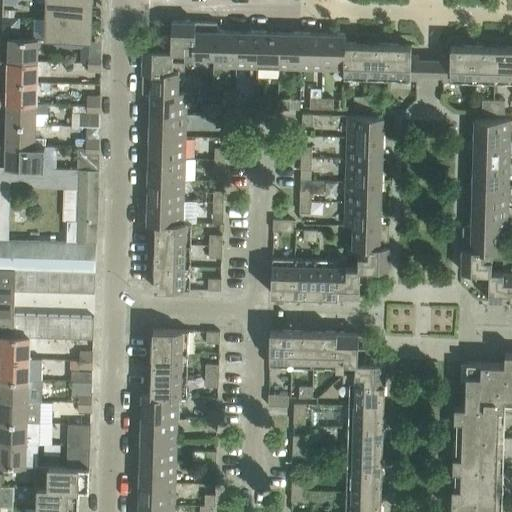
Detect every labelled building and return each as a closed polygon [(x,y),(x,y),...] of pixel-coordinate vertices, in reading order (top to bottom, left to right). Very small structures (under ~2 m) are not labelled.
[(91,19),(91,0),(46,0),(46,18),(80,19),(91,19)] [(2,36),(2,37),(9,38),(20,38),(20,17),(13,17),(3,16),(2,16),(2,36)] [(81,40),(90,40),(91,19),(80,19),(46,18),(46,39),(81,40)] [(164,34),(161,37),(172,50),(184,50),(193,50),(194,21),(172,20),(171,34),(164,34)] [(184,50),(184,62),(192,62),(193,57),(214,57),(215,57),(215,30),(216,30),(217,21),(194,21),(193,50),(184,50)] [(215,57),(214,57),(213,66),(236,67),(237,31),(216,30),(215,30),(215,57)] [(237,31),(236,67),(258,67),(258,31),(237,31)] [(280,32),(258,31),(258,67),(279,68),(280,32)] [(280,32),(279,68),(301,68),(302,32),(280,32)] [(323,33),(302,32),(301,68),(322,69),(323,33)] [(323,33),(322,69),(344,69),(345,42),(346,34),(323,33)] [(143,47),(143,70),(172,71),(172,61),(172,50),(161,37),(157,40),(157,48),(143,47)] [(1,51),(1,59),(37,60),(38,38),(20,38),(9,38),(9,51),(1,51)] [(81,40),(81,61),(88,62),(88,52),(101,53),(102,40),(90,40),(81,40)] [(367,43),(345,42),(344,69),(343,78),(366,79),(367,43)] [(389,44),(367,43),(366,79),(388,80),(389,44)] [(411,44),(389,44),(388,80),(410,80),(410,78),(426,79),(443,79),(450,79),(450,81),(471,82),(472,46),(450,45),(450,55),(444,55),(427,55),(411,54),(411,44)] [(494,47),(472,46),(471,82),(493,83),(494,47)] [(511,47),(494,47),(493,83),(511,83),(511,47)] [(88,52),(88,62),(101,62),(101,53),(88,52)] [(1,59),(1,68),(8,68),(8,80),(37,81),(37,60),(1,59)] [(142,92),(151,93),(151,91),(178,92),(178,91),(178,70),(184,70),(184,62),(172,61),(172,71),(143,70),(142,92)] [(88,62),(88,71),(101,71),(101,62),(88,62)] [(0,93),(0,97),(0,101),(36,103),(37,81),(8,80),(7,93),(0,93)] [(150,113),(186,114),(187,91),(178,91),(178,92),(151,91),(151,93),(150,113)] [(224,96),(224,101),(235,102),(235,92),(224,91),(224,96)] [(235,92),(235,102),(235,107),(246,108),(247,97),(239,97),(239,92),(235,92)] [(87,95),(87,104),(100,104),(100,95),(87,95)] [(354,109),(365,109),(366,96),(354,95),(354,109)] [(377,96),(366,96),(365,109),(376,109),(377,96)] [(309,107),(321,108),(321,97),(309,97),(309,107)] [(333,97),(321,97),(321,108),(333,108),(333,97)] [(266,108),(278,108),(278,98),(267,98),(266,108)] [(290,98),(278,98),(278,108),(289,109),(290,98)] [(493,112),(493,99),(482,99),(482,112),(493,112)] [(505,99),(493,99),(493,112),(504,113),(505,99)] [(0,101),(0,110),(7,110),(7,123),(36,124),(47,124),(47,103),(36,103),(0,101)] [(87,113),(100,114),(100,104),(87,104),(87,113)] [(211,104),(211,115),(216,115),(216,114),(221,115),(221,104),(216,104),(211,104)] [(150,113),(149,135),(185,136),(186,114),(150,113)] [(302,113),(302,125),(312,125),(313,113),(302,113)] [(216,126),(226,126),(226,115),(221,115),(216,114),(216,115),(211,115),(216,115),(216,126)] [(383,137),(383,115),(348,114),(347,136),(383,137)] [(510,119),(475,118),(474,140),(510,141),(510,119)] [(0,135),(0,144),(35,145),(36,124),(7,123),(6,135),(0,135)] [(185,136),(149,135),(149,156),(184,157),(185,136)] [(346,157),(382,158),(383,137),(347,136),(346,157)] [(86,137),(86,145),(99,145),(99,138),(86,137)] [(474,140),(473,162),(509,163),(510,141),(474,140)] [(0,152),(6,153),(5,166),(42,167),(42,146),(35,145),(0,144),(0,152)] [(85,156),(98,156),(99,145),(86,145),(85,156)] [(301,145),(301,157),(311,157),(312,146),(301,145)] [(215,147),(214,158),(225,158),(225,147),(215,147)] [(184,179),(184,157),(149,156),(148,178),(184,179)] [(311,169),(311,157),(301,157),(301,168),(311,169)] [(381,180),(382,158),(346,157),(346,179),(381,180)] [(225,158),(214,158),(214,170),(224,170),(225,158)] [(473,162),(473,184),(509,184),(509,163),(473,162)] [(96,241),(98,169),(35,167),(5,166),(0,165),(0,238),(7,238),(9,179),(26,180),(26,187),(64,188),(77,188),(76,221),(68,220),(67,240),(96,241)] [(183,200),(184,179),(148,178),(148,199),(183,200)] [(300,178),(300,200),(310,200),(310,192),(324,192),(324,179),(300,178)] [(345,200),(381,201),(381,180),(346,179),(345,200)] [(508,206),(509,184),(473,184),(472,205),(508,206)] [(213,190),(213,201),(224,201),(224,190),(213,190)] [(183,200),(148,199),(147,222),(156,222),(182,222),(182,221),(183,200)] [(310,212),(310,200),(300,200),(299,212),(310,212)] [(380,223),(381,201),(345,200),(344,224),(353,225),(380,223)] [(213,201),(213,223),(223,223),(224,201),(213,201)] [(472,205),(471,226),(471,227),(498,227),(498,228),(507,229),(508,206),(472,205)] [(293,228),(293,219),(273,218),(273,230),(293,230),(293,228)] [(192,222),(182,221),(182,222),(156,222),(155,244),(191,245),(192,222)] [(353,246),(388,246),(389,223),(380,223),(353,225),(353,246)] [(491,258),(503,258),(504,258),(504,250),(498,250),(498,228),(498,227),(471,227),(471,226),(463,225),(462,248),(491,249),(491,258)] [(317,229),(304,228),(303,240),(317,240),(317,229)] [(209,233),(209,245),(222,245),(223,234),(209,233)] [(0,238),(0,267),(15,268),(27,269),(38,269),(49,269),(61,270),(72,270),(84,270),(95,271),(96,241),(67,240),(7,238),(0,238)] [(155,244),(154,266),(190,267),(191,245),(155,244)] [(222,257),(222,245),(209,245),(209,256),(222,257)] [(388,268),(388,246),(353,246),(347,246),(347,253),(346,253),(370,279),(374,275),(374,268),(388,268)] [(475,278),(479,281),(503,258),(491,258),(491,249),(462,248),(461,271),(475,271),(475,278)] [(338,253),(338,259),(337,295),(359,295),(360,281),(367,281),(370,279),(346,253),(338,253)] [(271,293),(293,293),(294,258),(272,257),(271,293)] [(293,293),(315,294),(316,258),(294,258),(293,293)] [(315,294),(337,295),(338,259),(316,258),(315,294)] [(488,299),(510,300),(511,264),(511,258),(504,258),(503,258),(479,281),(482,285),(489,285),(488,299)] [(190,288),(190,267),(154,266),(154,287),(190,288)] [(0,334),(1,335),(13,335),(14,313),(15,290),(15,268),(0,267),(0,334)] [(15,290),(26,290),(27,269),(15,268),(15,290)] [(26,290),(37,290),(38,269),(27,269),(26,290)] [(37,290),(49,291),(49,269),(38,269),(37,290)] [(49,291),(60,291),(61,270),(49,269),(49,291)] [(60,291),(72,291),(72,270),(61,270),(60,291)] [(72,291),(83,291),(84,270),(72,270),(72,291)] [(83,291),(94,292),(95,271),(84,270),(83,291)] [(221,289),(222,278),(208,277),(208,289),(221,289)] [(14,313),(13,335),(25,336),(25,314),(14,313)] [(25,314),(25,336),(30,336),(36,336),(37,314),(25,314)] [(37,314),(36,336),(47,336),(48,314),(37,314)] [(59,315),(48,314),(47,336),(59,337),(59,315)] [(71,315),(59,315),(59,337),(70,337),(71,315)] [(82,315),(71,315),(70,337),(82,337),(82,315)] [(94,316),(82,315),(82,337),(93,338),(94,316)] [(153,328),(152,350),(188,351),(188,329),(153,328)] [(220,330),(207,330),(206,342),(220,342),(220,330)] [(291,366),(292,330),(270,330),(269,365),(291,366)] [(314,331),(292,330),(291,366),(313,367),(314,331)] [(336,332),(314,331),(313,367),(335,367),(336,332)] [(335,367),(335,373),(343,374),(343,361),(356,362),(368,350),(365,346),(358,346),(358,332),(336,332),(335,367)] [(0,348),(0,356),(29,357),(30,336),(25,336),(13,335),(1,335),(0,348)] [(81,350),(80,359),(93,359),(93,350),(81,350)] [(187,373),(188,351),(152,350),(151,372),(187,373)] [(343,374),(343,382),(349,382),(385,383),(385,361),(371,360),(371,353),(368,350),(356,362),(355,374),(343,374)] [(501,511),(504,436),(505,396),(511,396),(511,351),(505,352),(505,363),(467,361),(465,405),(455,404),(454,417),(451,511),(501,511)] [(0,377),(28,379),(40,379),(43,379),(43,358),(29,357),(0,356),(0,377)] [(80,368),(92,368),(93,359),(80,359),(80,368)] [(206,363),(205,374),(219,374),(219,363),(206,363)] [(151,372),(151,394),(151,395),(178,395),(178,396),(187,396),(187,373),(151,372)] [(218,386),(219,374),(205,374),(205,386),(218,386)] [(0,399),(28,400),(28,379),(0,377),(0,399)] [(349,382),(348,403),(384,404),(385,383),(349,382)] [(299,385),(299,396),(312,397),(313,385),(299,385)] [(79,401),(91,402),(91,393),(79,392),(79,401)] [(288,393),(268,393),(268,404),(288,405),(288,396),(288,393)] [(177,417),(178,396),(178,395),(151,395),(151,394),(142,394),(141,416),(177,417)] [(0,420),(27,421),(42,422),(43,400),(28,400),(0,399),(0,420)] [(79,401),(79,411),(91,411),(91,402),(79,401)] [(306,403),(299,402),(294,402),(293,422),(305,423),(306,403)] [(383,426),(384,404),(348,403),(348,425),(383,426)] [(217,418),(218,407),(207,406),(207,418),(217,418)] [(177,439),(177,417),(141,416),(141,438),(177,439)] [(217,430),(217,418),(207,418),(207,429),(217,430)] [(42,422),(27,421),(0,420),(0,441),(42,443),(42,422)] [(91,423),(69,422),(69,444),(90,445),(91,423)] [(348,425),(347,447),(383,448),(383,426),(348,425)] [(293,434),(293,446),(306,446),(306,434),(293,434)] [(176,461),(177,439),(141,438),(140,459),(176,461)] [(0,463),(26,464),(26,444),(42,444),(42,443),(0,441),(0,463)] [(90,445),(69,444),(68,466),(89,466),(90,445)] [(306,457),(306,446),(293,446),(292,457),(306,457)] [(382,470),(383,448),(347,447),(346,469),(382,470)] [(206,450),(206,461),(216,461),(216,450),(206,450)] [(140,481),(175,482),(176,461),(140,459),(140,481)] [(216,461),(206,461),(205,473),(216,473),(216,461)] [(39,486),(89,487),(89,466),(68,466),(35,465),(34,486),(39,486)] [(346,469),(346,491),(382,492),(382,470),(346,469)] [(292,477),(291,489),(305,490),(305,478),(292,477)] [(140,481),(139,503),(175,504),(175,482),(140,481)] [(38,507),(78,508),(78,488),(88,489),(89,487),(39,486),(38,507)] [(305,501),(305,490),(291,489),(291,500),(305,501)] [(380,511),(382,492),(346,491),(345,511),(380,511)] [(204,505),(210,505),(215,505),(215,493),(205,493),(204,504),(200,504),(200,505),(205,505),(204,505)] [(174,511),(175,504),(139,503),(138,511),(174,511)]
